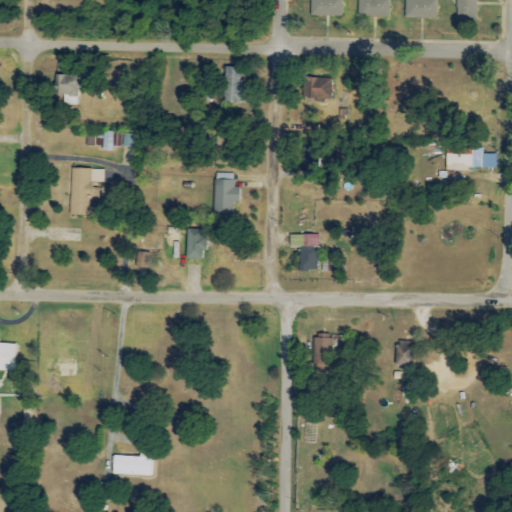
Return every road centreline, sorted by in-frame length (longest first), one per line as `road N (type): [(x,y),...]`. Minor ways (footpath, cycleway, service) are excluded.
road 1 (residential): [(511,50),(0,41)]
road 2 (residential): [(511,299),(0,295)]
road 3 (residential): [(290,508),(276,296),(280,0)]
road 4 (residential): [(24,295),(28,0)]
road 5 (residential): [(506,300),(511,86)]
